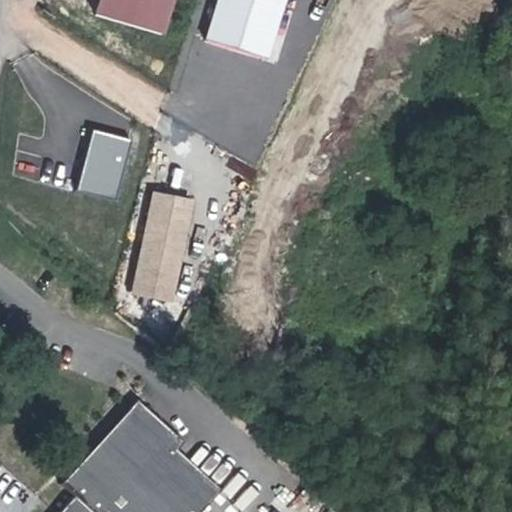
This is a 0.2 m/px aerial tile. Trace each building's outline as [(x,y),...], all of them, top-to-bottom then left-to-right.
[(159,19),(163,0),(93,0),(94,1),(159,19)] [(272,0),(210,0),(204,24),(262,40),(272,0)] [(118,179),(132,122),(93,112),(79,169),(118,179)] [(157,175),(133,271),(172,281),(197,185),(157,175)] [(185,430),(141,387),(65,467),(78,480),(47,511),(282,511),(277,507),(271,511),(206,511),(197,504),(154,463),(179,436),(185,430)] [(223,477),(179,436),(154,463),(197,504),(223,477)]
